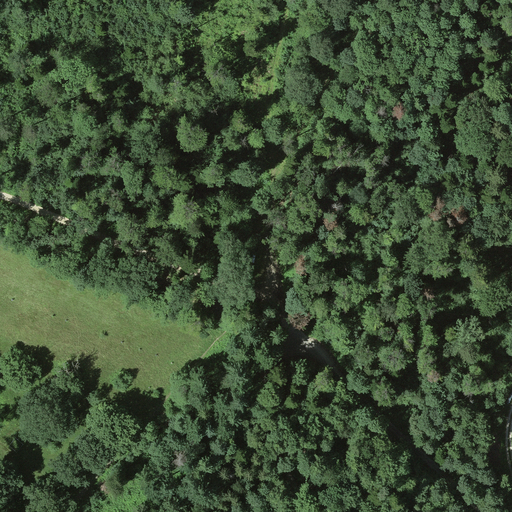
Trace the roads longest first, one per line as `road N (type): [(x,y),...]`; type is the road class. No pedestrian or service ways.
road 1 (track): [(0,195),(78,220),(252,298),(288,328),(260,396),(260,421),(306,511)]
road 2 (track): [(288,328),(271,283),(268,86),(289,0)]
road 3 (track): [(288,328),(484,511)]
road 4 (track): [(270,184),(372,0)]
